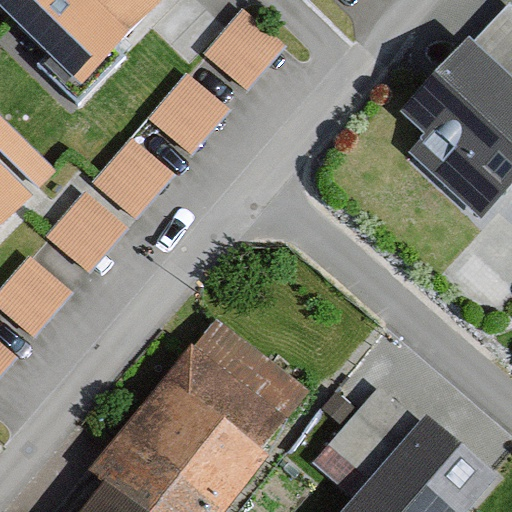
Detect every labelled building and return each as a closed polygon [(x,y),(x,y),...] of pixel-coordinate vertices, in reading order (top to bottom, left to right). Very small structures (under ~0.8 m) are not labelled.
[(183,0),(0,0),(0,1),(93,92),(183,0)] [(244,0),(242,0),(207,45),(252,81),(289,35),(244,0)] [(511,196),(511,89),(471,50),(404,121),(426,141),(409,158),(483,227),(511,196)] [(196,146),(235,99),(188,61),(150,109),(196,146)] [(137,208),(179,164),(137,125),(96,170),(137,208)] [(0,249),(47,201),(0,154),(0,249)] [(49,227),(95,262),(135,209),(89,174),(49,227)] [(31,242),(0,282),(0,296),(40,327),(78,277),(31,242)] [(0,369),(20,344),(0,327),(0,369)] [(115,488),(148,511),(239,511),(279,459),(272,454),(296,421),(198,348),(101,477),(115,488)] [(317,456),(347,478),(407,399),(376,376),(317,456)] [(483,511),(511,481),(440,419),(358,511),(483,511)] [(148,511),(115,488),(96,511),(148,511)]
